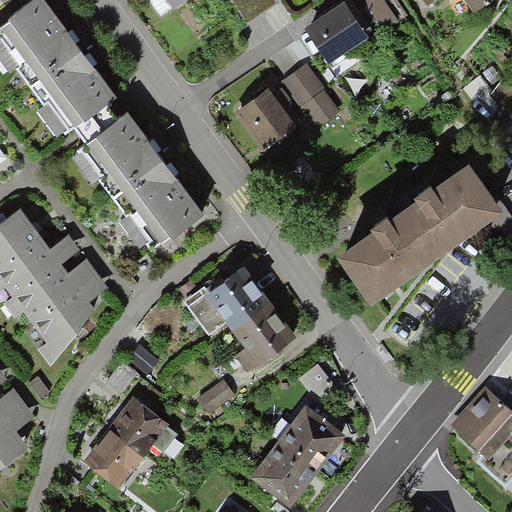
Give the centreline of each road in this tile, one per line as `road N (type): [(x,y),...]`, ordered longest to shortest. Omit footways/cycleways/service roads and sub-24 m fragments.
road 1 (residential): [(257,214),(160,283),(71,396),(34,511)]
road 2 (residential): [(257,214),(407,438)]
road 3 (residential): [(102,0),(257,214)]
road 4 (tertiary): [(407,438),(511,309)]
